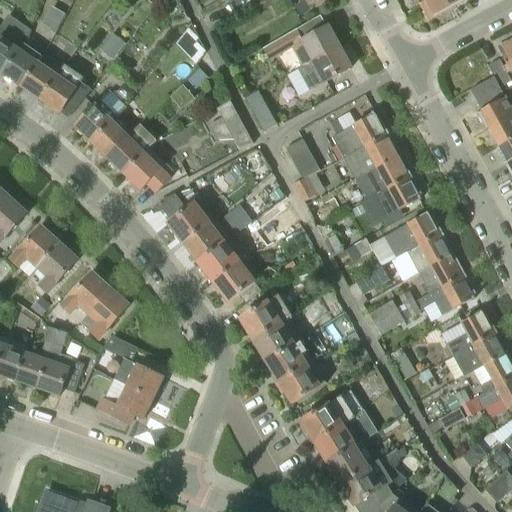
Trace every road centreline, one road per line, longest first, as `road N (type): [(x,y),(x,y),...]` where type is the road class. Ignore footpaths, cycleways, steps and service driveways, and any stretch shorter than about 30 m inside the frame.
road 1 (residential): [(182,487),(219,393),(221,346),(109,202),(0,108)]
road 2 (residential): [(511,259),(409,68)]
road 3 (residential): [(182,487),(16,425)]
